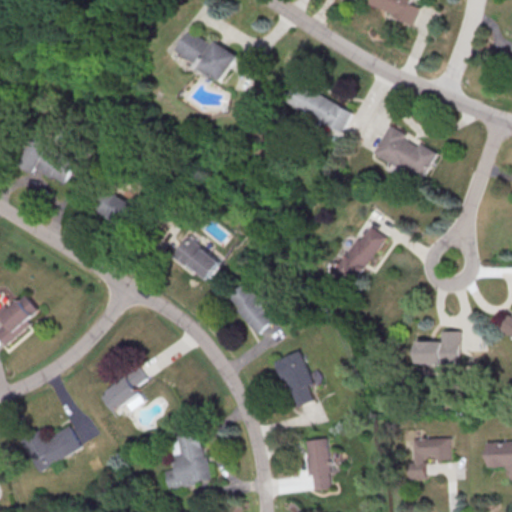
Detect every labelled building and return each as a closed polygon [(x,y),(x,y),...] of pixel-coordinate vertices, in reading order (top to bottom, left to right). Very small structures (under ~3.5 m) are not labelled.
[(366,0),(410,0),(422,5),(414,23),(366,2),(366,0)] [(191,27),(212,42),(216,38),(240,55),(222,79),(177,47),(191,27)] [(296,82),(314,92),(317,87),(355,111),(341,134),(285,100),(296,82)] [(390,123),(406,132),(404,136),(417,143),(419,139),(438,150),(421,179),(374,151),(390,123)] [(32,132),(78,161),(64,184),(38,167),(34,173),(13,160),(32,132)] [(105,184),(137,207),(126,223),(121,219),(116,225),(89,206),(105,184)] [(370,224),(388,238),(352,285),(334,271),(370,224)] [(171,253),(190,229),(223,257),(207,276),(191,263),(188,267),(171,253)] [(226,295),(245,279),(257,293),(261,290),(270,300),(266,304),(276,316),(258,332),(226,295)] [(0,324),(0,338),(4,343),(28,322),(24,318),(36,307),(22,291),(0,310),(0,318),(3,322),(0,324)] [(502,329),(511,334),(511,312),(502,329)] [(417,338),(443,338),(443,329),(465,329),(464,361),(416,361),(417,338)] [(276,360),(298,348),(315,380),(309,383),(316,396),(300,405),(276,360)] [(104,390),(137,364),(147,376),(137,385),(141,390),(119,408),(104,390)] [(19,440),(42,471),(80,442),(66,424),(46,440),(36,427),(19,440)] [(177,435),(200,429),(212,478),(171,488),(167,469),(175,467),(172,456),(182,454),(177,435)] [(409,477),(431,476),(430,459),(426,459),(425,453),(439,452),(439,458),(455,458),(454,434),(415,435),(415,463),(408,463),(409,477)] [(308,437),(333,436),(333,486),(316,486),(316,469),(308,469),(308,437)] [(489,439),(511,439),(511,461),(503,461),(503,465),(488,465),(489,439)]
